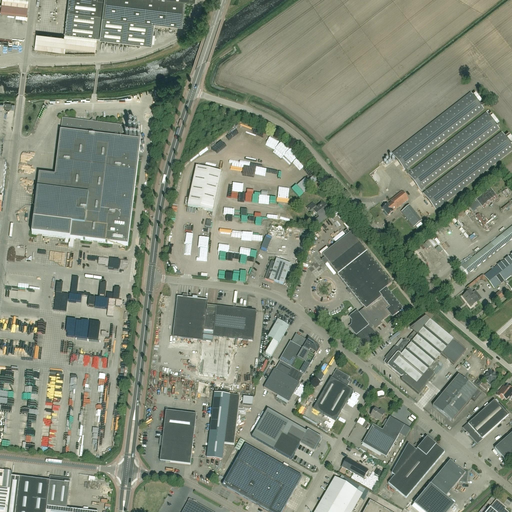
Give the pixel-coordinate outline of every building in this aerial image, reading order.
[(28,0),(1,0),(0,13),(27,16),(28,0)] [(68,0),(65,33),(152,43),(154,21),(182,24),(185,0),(68,0)] [(483,109),(471,93),(392,155),(405,171),(483,109)] [(420,191),(499,129),(487,113),(408,175),(420,191)] [(39,174),(34,220),(32,235),(70,239),(128,246),(141,141),(122,139),(124,126),(62,118),(55,176),(39,174)] [(436,210),(511,150),(511,145),(502,133),(423,194),(436,210)] [(213,211),(221,172),(196,166),(188,206),(213,211)] [(482,207),(496,196),(490,189),(476,200),(482,207)] [(393,212),(409,200),(402,192),(387,204),(388,205),(382,209),(388,216),(393,212)] [(322,216),(329,210),(322,202),(316,207),(313,203),(307,208),(311,214),(314,212),(318,216),(311,221),(315,226),(324,219),(322,216)] [(421,221),(409,206),(401,213),(413,227),(421,221)] [(27,214),(12,213),(10,237),(25,237),(27,214)] [(466,275),(511,239),(511,227),(475,257),(474,256),(458,268),(460,271),(458,272),(458,274),(462,279),(464,280),(466,278),(466,275)] [(365,308),(359,313),(357,311),(349,317),(350,317),(352,320),(351,325),(349,327),(356,336),(357,335),(361,340),(359,342),(364,348),(378,337),(370,327),(373,325),(375,329),(382,324),(381,322),(390,315),(392,318),(403,309),(386,288),(392,283),(367,252),(367,251),(351,232),(322,255),(338,274),(337,275),(338,275),(365,308)] [(494,289),(511,274),(511,254),(484,276),(494,289)] [(284,285),(291,265),(277,260),(276,262),(271,261),(265,279),(274,282),(274,281),(284,285)] [(318,265),(310,277),(313,279),(321,268),(318,265)] [(471,307),(479,301),(469,289),(467,290),(468,292),(463,297),(471,307)] [(504,297),(499,292),(490,299),(494,305),(504,297)] [(213,342),(213,337),(253,341),(257,311),(217,307),(216,312),(206,311),(207,301),(177,297),(173,337),(213,342)] [(69,304),(70,312),(77,311),(76,304),(69,304)] [(387,360),(384,363),(400,377),(401,377),(403,377),(401,380),(418,394),(435,374),(432,372),(438,364),(435,362),(441,355),(454,365),(466,350),(453,340),(430,320),(425,317),(410,329),(414,332),(412,333),(412,334),(411,335),(408,339),(410,341),(409,343),(406,340),(405,340),(404,341),(397,348),(396,347),(395,347),(394,347),(385,357),(385,358),(386,359),(387,360)] [(273,341),(265,354),(271,357),(288,326),(278,320),(268,338),(273,341)] [(304,375),(315,356),(314,356),(316,353),(317,354),(320,349),(319,348),(319,347),(309,339),(307,341),(296,334),(291,342),(290,342),(279,361),(280,361),(280,362),(275,369),(274,369),(263,388),(288,402),(299,383),(298,383),(303,375),(304,375)] [(0,352),(18,355),(19,341),(0,338),(0,352)] [(108,357),(89,357),(89,364),(98,364),(98,367),(108,367),(108,357)] [(347,388),(350,382),(347,381),(349,377),(336,370),(313,409),(335,422),(353,391),(347,388)] [(490,371),(483,379),(491,386),(498,378),(495,375),(495,374),(495,375),(493,373),(494,373),(493,373),(490,371)] [(481,394),(458,375),(432,406),(452,422),(471,399),(474,402),(481,394)] [(501,390),(497,395),(502,400),(503,397),(507,400),(509,397),(511,399),(511,395),(511,393),(511,389),(508,386),(506,389),(503,387),(501,390)] [(224,443),(234,445),(240,396),(230,395),(214,393),(207,458),(222,460),(224,443)] [(245,397),(244,405),(252,406),(253,398),(245,397)] [(508,416),(510,414),(506,410),(505,412),(494,401),(468,424),(468,425),(464,429),(477,444),(482,440),(508,416)] [(384,414),(385,412),(381,409),(379,412),(375,409),(374,410),(372,412),(373,412),(371,416),(380,421),(384,414)] [(161,443),(162,443),(160,462),(190,465),(196,415),(166,411),(163,437),(162,437),(161,438),(160,442),(161,443)] [(267,411),(252,437),(273,450),(291,460),(300,444),(314,452),(322,438),(319,437),(308,430),(307,432),(301,442),(288,434),(293,426),(267,411)] [(42,448),(53,449),(54,442),(56,443),(60,412),(57,412),(57,414),(53,413),(51,427),(49,427),(50,422),(46,422),(45,428),(51,429),(50,431),(52,431),(51,439),(43,438),(42,448)] [(363,444),(378,453),(386,458),(404,426),(390,418),(382,431),(373,425),(363,444)] [(94,442),(99,442),(101,421),(91,420),(90,427),(96,427),(94,442)] [(511,433),(509,436),(494,449),(505,460),(511,453),(511,433)] [(406,499),(445,453),(427,438),(416,451),(408,444),(391,474),(395,476),(388,484),(406,499)] [(240,439),(235,448),(240,451),(245,442),(240,439)] [(222,486),(268,511),(282,511),(302,477),(245,445),(236,461),(222,486)] [(364,479),(368,470),(346,458),(342,467),(364,479)] [(448,511),(455,505),(446,498),(459,482),(466,483),(468,472),(461,471),(450,461),(430,485),(414,505),(422,511),(448,511)] [(88,511),(67,509),(70,479),(50,477),(49,482),(20,478),(4,476),(5,471),(0,470),(0,511),(88,511)] [(315,511),(352,511),(365,490),(359,486),(344,478),(342,482),(335,478),(327,493),(318,507),(315,511)] [(182,511),(211,511),(189,499),(182,511)] [(505,507),(496,500),(486,511),(507,511),(503,509),(505,507)] [(388,511),(370,502),(364,511),(388,511)]
